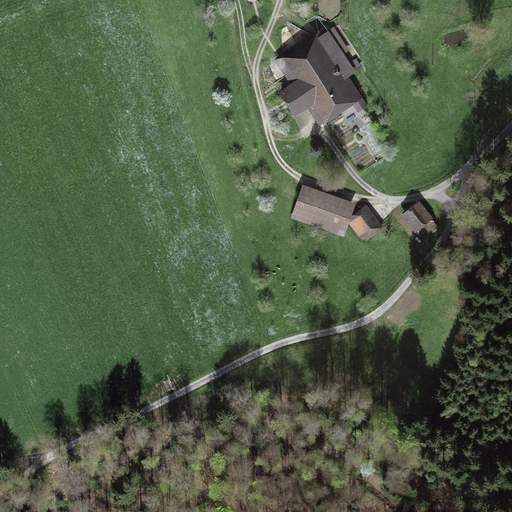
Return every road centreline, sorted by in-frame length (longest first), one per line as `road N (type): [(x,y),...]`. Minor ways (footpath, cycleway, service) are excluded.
road 1 (unclassified): [(0,499),(53,453),(105,423),(291,338),(384,314),(472,167),(511,123)]
road 2 (track): [(472,167),(403,203),(363,202),(287,172),(275,159),(255,80),(280,0)]
